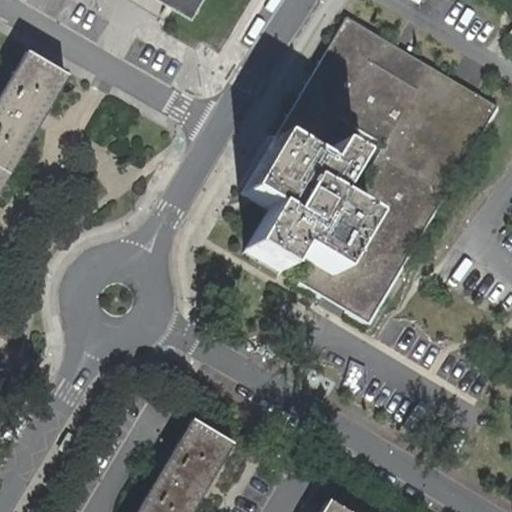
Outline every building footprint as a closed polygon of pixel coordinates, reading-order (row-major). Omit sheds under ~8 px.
[(162,0),(194,18),(203,0),(162,0)] [(498,124),(498,107),(434,69),(431,74),(384,44),(387,41),(353,20),(350,24),(345,21),(344,22),(348,25),(278,138),(273,135),(272,138),(285,145),(251,199),(241,193),(239,194),(268,212),(242,256),(244,257),(251,246),(282,265),(276,276),(278,277),(292,254),(311,266),(297,289),(365,329),(367,326),(371,328),(498,124)] [(0,187),(70,72),(30,46),(0,95),(0,187)] [(135,511),(191,511),(208,485),(230,447),(189,423),(167,461),(135,511)] [(347,511),(325,498),(316,511),(347,511)]
